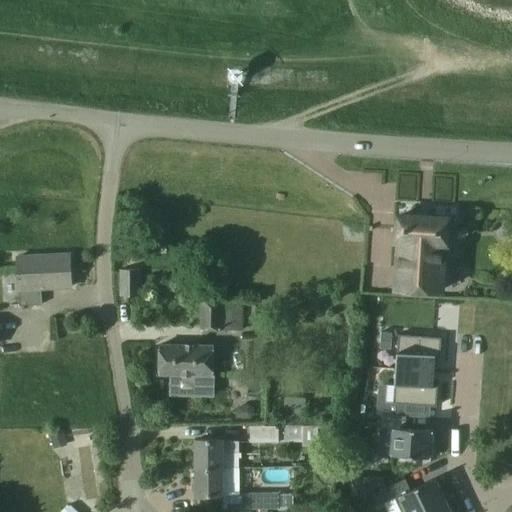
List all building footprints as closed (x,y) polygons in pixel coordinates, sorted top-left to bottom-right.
[(451,239),(452,223),(448,222),(449,218),(398,215),(397,239),(400,239),(397,287),(441,290),(444,242),(447,242),(447,238),(451,239)] [(71,289),(70,254),(17,256),(20,305),(42,304),(41,291),(71,289)] [(141,297),(141,270),(119,270),(119,296),(141,297)] [(221,301),(201,301),(200,329),(243,330),(243,297),(221,297),(221,301)] [(382,330),(381,347),(391,348),(392,331),(382,330)] [(398,335),(396,369),(434,372),(435,357),(440,358),(441,338),(398,335)] [(161,344),(160,375),(169,375),(212,376),(212,371),(213,345),(161,344)] [(396,369),(393,403),(407,404),(436,406),(438,391),(438,386),(433,386),(434,372),(396,369)] [(407,404),(393,403),(378,402),(377,414),(380,414),(406,416),(407,404)] [(253,407),(249,403),(239,405),(236,410),(237,416),(242,419),(251,417),(255,412),(253,407)] [(380,414),(379,429),(386,430),(384,454),(402,456),(402,460),(411,460),(412,456),(432,458),(433,431),(406,429),(406,416),(380,414)] [(318,446),(318,426),(250,426),(250,443),(303,442),(302,446),(318,446)] [(337,426),(326,426),(326,434),(337,434),(337,426)] [(195,440),(195,466),(239,466),(239,441),(223,442),(223,439),(195,440)] [(239,466),(195,466),(196,496),(224,496),(224,509),(278,509),(279,492),(240,493),(239,466)] [(383,479),(368,477),(366,493),(383,485),(383,479)] [(405,479),(381,491),(387,502),(395,498),(401,511),(426,511),(447,502),(436,478),(410,491),(405,479)] [(293,499),(293,509),(318,509),(318,499),(293,499)] [(451,511),(447,502),(426,511),(451,511)]
